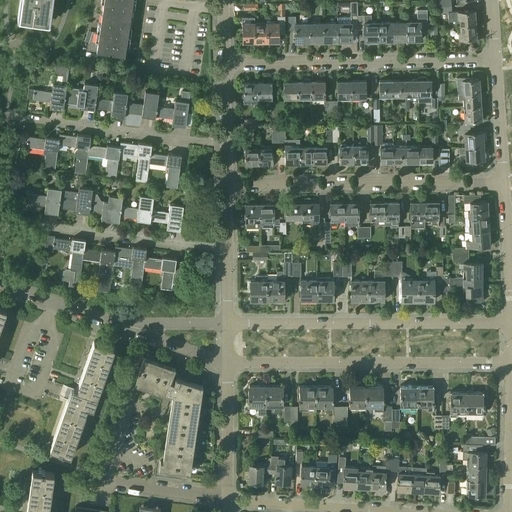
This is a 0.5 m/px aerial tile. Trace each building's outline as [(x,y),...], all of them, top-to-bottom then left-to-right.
[(53,0),(19,0),(17,19),(50,23),(53,0)] [(103,0),(99,32),(94,31),(88,48),(97,50),(96,51),(125,55),(133,0),(103,0)] [(337,17),(337,22),(338,41),(338,44),(346,44),(345,40),(352,40),(352,29),(358,29),(357,15),(357,1),(350,2),(351,16),(337,17)] [(417,21),(406,21),(406,39),(421,39),(421,32),(427,32),(427,9),(417,9),(417,21)] [(451,11),(448,12),(449,25),(460,25),(475,24),(474,9),(451,11)] [(277,21),(267,22),(267,42),(279,41),(279,34),(285,34),(285,15),(279,15),(277,15),(277,21)] [(357,15),(358,29),(364,29),(364,40),(371,40),(371,43),(379,43),(379,40),(378,22),(364,22),(364,15),(357,15)] [(309,41),(309,22),(296,23),(296,16),(288,16),(288,30),(295,30),(295,41),(309,41)] [(242,18),(242,42),(255,42),(255,24),(254,18),(242,18)] [(379,40),(393,40),(392,21),(378,22),(379,40)] [(393,40),(406,39),(406,21),(392,21),(393,40)] [(255,24),(255,42),(267,42),(267,22),(262,22),(262,24),(255,24)] [(309,41),(324,41),(323,22),(309,22),(309,41)] [(324,41),(338,41),(337,22),(323,22),(324,41)] [(476,37),(475,24),(460,25),(461,32),(459,32),(459,38),(476,37)] [(63,109),(64,102),(65,93),(66,87),(69,66),(57,64),(55,74),(63,75),(62,84),(53,82),(52,91),(29,88),(27,98),(51,101),(50,107),(63,109)] [(437,108),(437,98),(431,98),(431,79),(426,79),(426,76),(418,77),(418,80),(418,95),(418,100),(418,102),(431,102),(431,108),(437,108)] [(458,94),(463,94),(480,93),(479,79),(472,79),(472,77),(456,77),(457,94),(458,94)] [(298,98),(311,98),(311,81),(310,81),(310,79),(304,79),(304,81),(297,81),(298,98)] [(337,98),(352,98),(351,80),(337,81),(337,98)] [(351,80),(352,98),(366,98),(366,80),(351,80)] [(379,96),(393,96),(392,80),(379,80),(379,96)] [(393,96),(405,95),(405,80),(392,80),(393,96)] [(418,100),(418,95),(418,80),(405,80),(405,95),(405,102),(409,102),(409,100),(418,100)] [(284,98),(298,98),(297,81),(283,81),(284,98)] [(325,81),(311,81),(311,98),(325,97),(325,81)] [(66,87),(65,93),(64,102),(81,104),(81,106),(87,107),(95,108),(95,105),(96,97),(98,84),(84,82),(83,89),(66,87)] [(258,104),(258,98),(257,82),(243,82),(244,105),(258,104)] [(257,82),(258,98),(272,98),(271,82),(257,82)] [(142,115),(156,117),(156,114),(155,114),(157,105),(159,92),(145,90),(143,103),(127,101),(126,101),(125,110),(126,110),(142,113),(142,115)] [(111,115),(125,116),(126,110),(125,110),(126,101),(127,101),(128,93),(114,91),(113,99),(96,97),(95,105),(112,108),(111,115)] [(174,107),(157,105),(155,114),(156,114),(173,117),(172,124),(186,126),(190,92),(182,91),(181,100),(175,99),(174,107)] [(463,99),(464,107),(481,106),(480,93),(463,94),(458,94),(458,100),(463,99)] [(482,120),(481,106),(464,107),(464,120),(456,121),(456,127),(470,126),(473,126),(473,120),(482,120)] [(470,132),(470,126),(456,127),(457,134),(464,133),(465,147),(484,146),(483,138),(485,138),(485,132),(483,132),(482,131),(470,132)] [(60,133),(59,137),(60,137),(59,143),(78,146),(74,172),(86,173),(88,154),(89,144),(91,135),(77,133),(77,135),(60,133)] [(55,169),(59,143),(60,137),(59,137),(46,136),(46,138),(28,135),(27,145),(44,148),(43,154),(46,155),(44,168),(55,169)] [(285,163),(300,163),(300,146),(299,138),(285,139),(285,142),(284,142),(285,147),(281,147),(282,156),(285,156),(285,163)] [(120,141),(120,146),(119,151),(120,151),(139,154),(135,180),(147,182),(149,162),(150,152),(151,152),(152,143),(138,142),(138,143),(120,141)] [(120,146),(106,144),(106,146),(89,144),(88,154),(107,156),(105,176),(116,178),(120,151),(119,151),(120,146)] [(320,146),(312,146),(312,163),(327,163),(327,144),(320,144),(320,146)] [(245,164),(259,164),(259,145),(258,145),(258,147),(245,147),(245,164)] [(259,145),(259,164),(273,163),(273,147),(265,147),(265,145),(259,145)] [(339,162),(353,162),(353,145),(339,145),(339,162)] [(353,145),(353,162),(368,162),(368,145),(353,145)] [(300,163),(312,163),(312,146),(300,146),(300,163)] [(380,162),(394,162),(393,146),(380,146),(380,162)] [(394,162),(406,162),(406,146),(393,146),(394,162)] [(406,162),(419,162),(419,146),(406,146),(406,162)] [(432,146),(419,146),(419,162),(432,161),(432,146)] [(484,146),(465,147),(458,147),(459,153),(465,153),(466,161),(477,160),(477,164),(484,164),(484,160),(484,159),(484,146)] [(449,150),(438,150),(439,167),(449,167),(449,150)] [(168,154),(151,152),(150,152),(149,162),(169,165),(166,184),(177,186),(181,154),(168,152),(168,154)] [(45,211),(58,213),(59,206),(61,189),(62,188),(48,186),(47,195),(29,192),(28,202),(46,204),(45,211)] [(78,192),(61,189),(59,206),(76,208),(76,211),(89,213),(90,210),(89,210),(91,201),(92,192),(93,188),(79,186),(78,192)] [(89,210),(90,210),(107,213),(106,220),(119,221),(120,215),(120,214),(121,205),(122,205),(123,196),(109,194),(108,201),(101,200),(97,193),(92,192),(91,201),(89,210)] [(138,207),(122,205),(121,205),(120,214),(120,215),(137,217),(137,219),(150,221),(151,219),(150,218),(152,209),(154,196),(140,194),(138,207)] [(468,217),(470,217),(488,216),(487,201),(480,201),(480,194),(464,195),(464,202),(469,202),(470,210),(468,210),(468,217)] [(357,202),(345,202),(345,220),(345,225),(359,225),(359,201),(357,202)] [(385,202),(372,202),(372,201),(371,201),(371,224),(378,224),(378,219),(385,219),(385,202)] [(385,219),(385,225),(392,225),(392,226),(399,226),(399,201),(397,201),(397,202),(385,202),(385,219)] [(425,223),(425,201),(412,201),(411,201),(410,226),(411,226),(411,227),(425,227),(425,223)] [(425,223),(439,223),(439,201),(438,201),(425,201),(425,223)] [(286,218),(302,218),(302,202),(286,203),(286,218)] [(319,203),(302,202),(302,218),(302,222),(319,221),(325,221),(325,217),(319,217),(319,203)] [(345,202),(332,202),(331,202),(331,221),(325,221),(325,233),(331,233),(331,224),(338,224),(338,220),(345,220),(345,202)] [(167,228),(181,230),(184,205),(170,203),(169,212),(152,209),(150,218),(151,219),(168,221),(167,228)] [(245,203),(246,214),(244,214),(244,219),(246,219),(246,226),(260,226),(260,203),(245,203)] [(274,227),(274,203),(260,203),(260,226),(274,227)] [(489,230),(488,216),(470,217),(471,225),(469,225),(469,232),(471,232),(489,230)] [(472,239),(470,240),(470,247),(472,247),(490,246),(489,230),(471,232),(472,239)] [(55,237),(55,235),(47,234),(44,250),(52,251),(53,247),(73,250),(70,268),(67,267),(64,269),(63,278),(80,280),(83,258),(82,258),(84,248),(85,239),(72,237),(71,239),(55,237)] [(141,286),(144,266),(145,256),(147,247),(132,246),(132,248),(115,245),(115,250),(114,255),(115,256),(134,258),(130,284),(135,285),(134,294),(139,295),(140,286),(141,286)] [(472,247),(470,247),(466,247),(453,248),(453,255),(472,254),(472,247)] [(115,250),(102,248),(101,250),(84,248),(82,258),(83,258),(102,261),(101,273),(96,272),(94,289),(110,291),(111,282),(115,256),(114,255),(115,250)] [(267,251),(260,251),(253,251),(253,259),(267,259),(267,251)] [(283,261),(283,270),(278,270),(278,279),(267,279),(267,299),(284,299),(284,275),(292,275),(292,261),(292,251),(284,251),(284,261),(283,261)] [(473,262),(472,254),(453,255),(454,262),(463,262),(463,277),(466,277),(466,278),(482,278),(482,262),(473,262)] [(179,284),(182,261),(176,260),(176,258),(163,256),(162,259),(145,256),(144,266),(164,269),(161,289),(172,290),(173,283),(179,284)] [(393,261),(393,275),(401,275),(402,275),(402,271),(402,260),(393,260),(393,261)] [(301,261),(292,261),(292,275),(301,275),(301,261)] [(333,275),(342,275),(342,261),(337,261),(333,261),(333,275)] [(352,261),(342,261),(342,275),(352,275),(352,261)] [(383,275),(393,275),(393,261),(383,261),(383,270),(383,275)] [(426,280),(418,280),(418,300),(435,300),(435,283),(443,283),(443,277),(443,266),(436,266),(436,277),(426,277),(426,280)] [(374,279),(367,279),(367,300),(384,300),(384,280),(382,279),(382,275),(383,275),(383,270),(374,270),(374,279)] [(401,300),(418,300),(418,280),(410,280),(410,275),(404,271),(402,271),(402,275),(401,275),(401,300)] [(482,294),(482,278),(466,278),(466,277),(463,277),(449,277),(449,285),(466,285),(466,301),(469,302),(472,302),(475,302),(480,302),(484,300),(482,294)] [(250,299),(267,299),(267,279),(250,279),(250,280),(248,280),(248,287),(250,287),(250,299)] [(300,299),(317,299),(317,279),(300,279),(300,299)] [(334,279),(317,279),(317,299),(334,300),(334,279)] [(367,300),(367,279),(351,279),(351,300),(367,300)] [(70,455),(87,407),(95,410),(93,415),(102,418),(111,394),(101,390),(99,397),(97,396),(114,347),(94,340),(73,400),(68,399),(50,448),(70,455)] [(135,381),(167,392),(166,395),(171,396),(172,393),(175,394),(165,463),(160,462),(159,471),(165,472),(165,468),(187,472),(200,385),(173,376),(174,371),(143,360),(135,381)] [(248,391),(248,398),(242,398),(242,411),(258,411),(258,407),(266,407),(266,385),(249,385),(249,391),(248,391)] [(283,385),(266,385),(266,408),(274,408),(274,412),(278,412),(279,412),(281,411),(282,409),(283,408),(283,385)] [(308,406),(316,406),(316,385),(299,385),(299,410),(306,410),(308,408),(308,406)] [(316,385),(316,406),(332,406),(332,385),(316,385)] [(349,406),(366,406),(366,385),(349,385),(349,406)] [(383,385),(366,385),(366,406),(375,406),(375,411),(383,411),(383,429),(391,429),(391,428),(392,408),(392,405),(383,405),(383,385)] [(417,410),(417,405),(417,385),(400,385),(400,405),(410,405),(410,410),(417,410)] [(433,385),(417,385),(417,405),(425,405),(425,407),(428,409),(436,409),(436,392),(433,392),(433,385)] [(457,412),(466,412),(466,392),(450,392),(449,415),(457,415),(457,412)] [(483,392),(466,392),(466,412),(483,412),(483,392)] [(488,436),(496,433),(493,427),(486,430),(488,436)] [(243,446),(248,443),(245,437),(240,440),(243,446)] [(374,443),(369,442),(362,442),(361,450),(373,451),(374,443)] [(467,459),(467,464),(486,464),(486,450),(482,450),(482,444),(479,443),(465,443),(465,451),(463,451),(463,459),(467,459)] [(328,485),(330,466),(336,467),(336,454),(327,454),(327,461),(316,460),(315,465),(314,484),(328,485)] [(339,456),(338,466),(337,482),(343,482),(343,486),(357,487),(358,470),(357,470),(357,472),(345,472),(345,467),(345,456),(339,456)] [(262,483),(263,473),(270,474),(271,463),(271,458),(265,457),(265,462),(258,462),(258,464),(250,464),(248,482),(262,483)] [(271,463),(270,474),(276,474),(275,482),(277,482),(277,484),(283,484),(283,482),(289,483),(290,465),(277,464),(277,463),(271,463)] [(486,464),(467,464),(467,470),(468,471),(468,478),(486,478),(486,464)] [(312,484),(314,484),(315,465),(302,465),(301,483),(302,483),(303,486),(310,486),(312,484)] [(372,465),(372,470),(371,488),(385,488),(386,470),(386,465),(372,465)] [(398,472),(397,489),(411,490),(412,468),(412,467),(399,466),(398,472)] [(412,468),(411,490),(425,491),(426,471),(420,470),(420,468),(412,468)] [(48,511),(54,472),(33,470),(27,511),(48,511)] [(372,470),(358,470),(357,487),(371,488),(372,470)] [(426,471),(425,491),(438,492),(439,477),(435,477),(435,471),(426,471)] [(487,480),(486,480),(486,478),(468,478),(468,486),(466,486),(466,493),(468,493),(468,494),(485,494),(485,485),(487,485),(487,480)]
